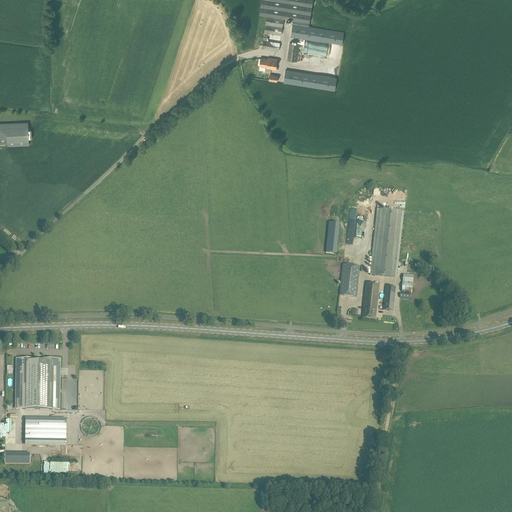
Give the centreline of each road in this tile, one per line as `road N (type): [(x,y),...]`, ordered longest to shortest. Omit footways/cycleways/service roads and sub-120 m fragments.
road 1 (secondary): [(400,342),(172,327),(0,328)]
road 2 (unclassified): [(375,511),(400,342)]
